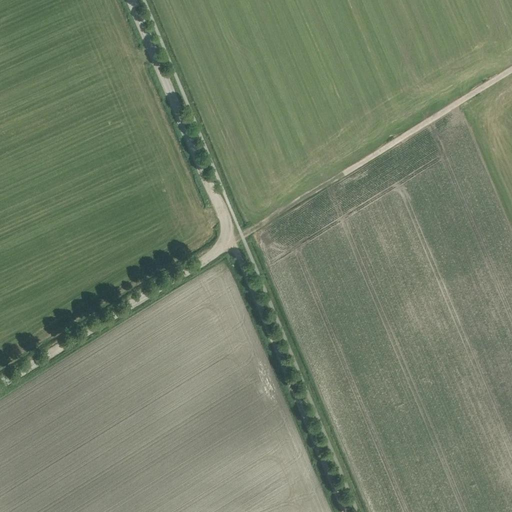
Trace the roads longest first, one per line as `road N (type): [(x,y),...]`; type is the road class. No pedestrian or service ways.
road 1 (track): [(344,511),(228,240)]
road 2 (track): [(0,386),(228,240)]
road 3 (track): [(228,240),(130,0)]
road 4 (track): [(352,169),(511,70)]
